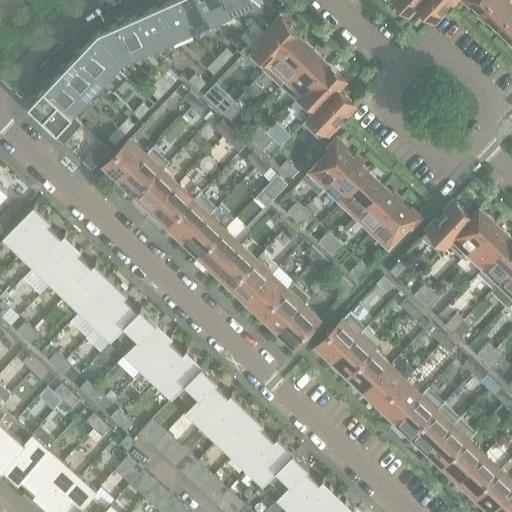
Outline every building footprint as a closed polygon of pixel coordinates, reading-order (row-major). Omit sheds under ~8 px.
[(165,3),(157,7),(172,41),(191,32),(177,0),(166,0),(164,1),(165,3)] [(177,0),(191,32),(211,23),(201,0),(177,0)] [(201,0),(211,23),(231,14),(224,0),(201,0)] [(224,0),(231,14),(258,2),(255,0),(224,0)] [(418,4),(421,0),(396,0),(410,12),(418,4)] [(434,19),(451,0),(421,0),(418,4),(434,19)] [(469,0),(481,11),(490,0),(469,0)] [(496,26),(511,9),(511,0),(490,0),(481,11),(496,26)] [(145,12),(138,15),(152,49),(172,41),(157,7),(156,5),(144,10),(145,12)] [(511,40),(511,9),(496,26),(511,40)] [(125,21),(118,24),(132,58),(152,49),(138,15),(137,13),(124,19),(125,21)] [(272,63),(299,34),(283,18),(249,54),(265,70),(272,63)] [(256,39),(264,30),(254,21),(246,29),(256,39)] [(118,24),(117,22),(99,30),(96,34),(97,35),(91,41),(118,67),(122,63),(132,58),(118,24)] [(256,39),(246,29),(240,36),(250,45),(256,39)] [(287,77),(314,48),(299,34),(272,63),(287,77)] [(82,51),(77,57),(103,83),(118,67),(91,41),(90,40),(81,49),(82,51)] [(224,63),(234,53),(227,47),(217,57),(224,63)] [(303,92),(330,63),(314,48),(287,77),(303,92)] [(68,67),(62,73),(88,99),(103,83),(77,57),(75,55),(66,65),(68,67)] [(214,74),(224,63),(217,57),(207,67),(214,74)] [(310,115),(346,78),(330,63),(303,92),(318,106),(310,115)] [(53,82),(47,88),(73,114),(88,99),(62,73),(60,71),(51,81),(53,82)] [(206,82),(196,73),(189,79),(199,89),(206,82)] [(173,84),(162,74),(156,80),(167,90),(173,84)] [(327,131),(354,102),(338,88),(346,79),(346,78),(310,115),(327,131)] [(167,90),(156,80),(148,89),(159,99),(167,90)] [(47,88),(45,87),(36,96),(38,98),(32,104),(30,102),(29,103),(47,120),(45,123),(54,132),(57,129),(58,130),(73,114),(47,88)] [(192,105),(199,98),(190,90),(183,97),(192,105)] [(224,113),(235,101),(228,94),(216,106),(224,113)] [(201,114),(208,106),(199,98),(192,105),(201,114)] [(140,118),(150,108),(143,101),(133,112),(140,118)] [(231,120),(242,108),(235,101),(224,113),(231,120)] [(125,134),(135,124),(128,117),(118,127),(125,134)] [(230,128),(222,119),(215,127),(223,135),(230,128)] [(255,142),(266,131),(259,124),(248,136),(255,142)] [(115,144),(125,134),(118,127),(108,137),(115,144)] [(239,136),(230,128),(223,135),(232,143),(239,136)] [(263,149),(274,138),(266,131),(255,142),(263,149)] [(239,136),(232,143),(239,150),(246,143),(239,136)] [(121,180),(147,153),(130,137),(105,164),(121,180)] [(92,168),(112,147),(103,138),(83,160),(92,168)] [(327,184),(354,155),(338,140),(310,168),(327,184)] [(137,195),(163,168),(169,161),(154,146),(147,153),(121,180),(137,195)] [(255,165),(262,158),(253,150),(246,157),(255,165)] [(342,199),(370,170),(354,155),(327,184),(342,199)] [(264,174),(271,166),(262,158),(255,165),(264,174)] [(298,170),(287,158),(280,166),(291,177),(298,170)] [(153,210),(178,183),(163,168),(137,195),(138,196),(136,199),(145,208),(148,205),(153,210)] [(358,213),(385,185),(370,170),(342,199),(358,213)] [(274,198),(288,183),(278,173),(264,188),(274,198)] [(0,200),(8,192),(0,183),(0,200)] [(168,225),(194,198),(178,183),(153,210),(158,215),(156,217),(165,226),(167,223),(168,225)] [(374,228),(401,200),(385,185),(358,213),(374,228)] [(274,198),(264,188),(256,195),(267,205),(268,203),(274,198)] [(184,239),(210,213),(216,206),(201,191),(194,198),(168,225),(184,239)] [(14,216),(23,206),(16,199),(7,209),(14,216)] [(294,218),(305,206),(298,199),(287,211),(294,218)] [(390,244),(417,215),(401,200),(374,228),(390,244)] [(445,244),(481,207),(480,206),(472,215),(456,200),(429,228),(445,244)] [(20,251),(51,218),(35,202),(4,236),(20,251)] [(301,225),(313,213),(305,206),(294,218),(301,225)] [(462,257),(469,250),(496,222),(481,207),(445,244),(446,244),(447,243),(462,257)] [(14,216),(7,209),(0,216),(0,221),(5,226),(14,216)] [(200,254),(225,227),(210,213),(184,239),(200,254)] [(290,223),(281,215),(274,222),(283,230),(290,223)] [(35,265),(66,232),(66,231),(62,235),(49,222),(52,219),(51,218),(20,251),(35,265)] [(485,265),(511,236),(496,222),(469,250),(485,265)] [(291,238),(298,231),(290,223),(283,230),(291,238)] [(215,269),(241,242),(225,227),(200,254),(215,269)] [(325,248),(337,236),(329,229),(318,241),(325,248)] [(50,280),(79,251),(82,247),(81,246),(79,248),(73,243),(76,241),(66,232),(35,265),(50,280)] [(333,255),(344,243),(337,236),(325,248),(333,255)] [(501,280),(511,267),(511,236),(485,265),(501,280)] [(231,284),(257,257),(241,242),(215,269),(231,284)] [(321,253),(312,244),(305,252),(314,260),(321,253)] [(93,264),(79,251),(50,280),(65,294),(97,261),(96,260),(93,264)] [(323,268),(330,261),(321,253),(314,260),(323,268)] [(247,299),(272,272),(257,257),(231,284),(233,286),(230,289),(239,297),(242,294),(247,299)] [(397,277),(408,265),(401,258),(389,270),(397,277)] [(357,278),(369,266),(361,259),(350,271),(357,278)] [(81,309),(112,276),(97,261),(65,294),(81,309)] [(511,290),(511,267),(501,280),(511,290)] [(262,314),(288,287),(272,272),(247,299),(252,304),(249,307),(258,315),(261,313),(262,314)] [(353,283),(343,274),(336,282),(345,291),(353,283)] [(393,283),(384,274),(377,282),(386,291),(393,283)] [(96,324),(128,291),(112,276),(81,309),(96,324)] [(421,300),(432,289),(425,282),(414,293),(421,300)] [(278,329),(304,302),(288,287),(262,314),(278,329)] [(428,307),(440,296),(432,289),(421,300),(428,307)] [(111,338),(143,305),(142,304),(139,307),(125,295),(129,291),(128,291),(96,324),(111,338)] [(409,312),(416,304),(407,296),(400,303),(409,312)] [(0,312),(2,315),(11,306),(3,299),(0,301),(0,312)] [(294,345),(320,318),(304,302),(278,329),(294,345)] [(126,352),(158,319),(143,305),(111,338),(112,339),(117,334),(130,347),(126,352)] [(425,313),(416,305),(409,312),(418,320),(425,313)] [(333,360),(366,325),(350,310),(317,344),(333,360)] [(452,330),(464,318),(456,311),(445,323),(452,330)] [(460,337),(471,325),(464,318),(452,330),(460,337)] [(142,367),(173,334),(172,333),(170,335),(165,330),(167,328),(158,319),(126,352),(142,367)] [(25,336),(33,327),(25,320),(17,329),(25,336)] [(0,339),(0,340),(9,331),(0,322),(0,339)] [(349,375),(375,348),(382,340),(366,325),(333,360),(349,375)] [(440,342),(447,335),(439,326),(432,333),(440,342)] [(33,344),(41,335),(33,327),(25,336),(33,344)] [(10,349),(18,340),(9,331),(0,340),(10,349)] [(157,381),(188,348),(187,347),(184,350),(171,338),(174,334),(173,334),(142,367),(157,381)] [(456,343),(447,335),(440,342),(449,350),(456,343)] [(484,360),(495,348),(488,341),(476,353),(484,360)] [(172,396),(204,363),(203,362),(200,364),(195,359),(198,357),(188,348),(157,381),(172,396)] [(365,390),(391,363),(375,348),(349,375),(351,376),(348,379),(357,388),(360,385),(365,390)] [(491,367),(502,355),(495,348),(484,360),(491,367)] [(57,366),(65,357),(57,349),(49,358),(57,366)] [(32,369),(40,360),(31,351),(22,360),(32,369)] [(479,365),(470,356),(463,364),(472,372),(479,365)] [(65,373),(73,364),(65,357),(57,366),(65,373)] [(42,378),(50,369),(40,360),(32,369),(42,378)] [(191,405),(218,377),(204,363),(172,396),(173,397),(177,392),(191,405)] [(380,405),(406,378),(391,363),(365,390),(370,395),(368,398),(377,406),(379,403),(380,405)] [(488,373),(479,365),(472,372),(481,380),(488,373)] [(202,424),(233,391),(232,390),(229,393),(216,381),(219,377),(218,377),(191,405),(187,410),(202,424)] [(87,394),(95,385),(87,378),(79,387),(87,394)] [(396,420),(429,385),(422,392),(406,378),(380,405),(396,420)] [(0,403),(1,403),(11,392),(0,380),(0,403)] [(64,399),(72,390),(62,381),(54,390),(64,399)] [(103,392),(95,385),(87,394),(95,401),(103,392)] [(412,435),(445,400),(429,385),(396,420),(412,435)] [(510,394),(501,386),(495,393),(503,402),(510,394)] [(72,406),(80,397),(72,390),(64,399),(72,406)] [(217,439),(249,406),(233,391),(202,424),(217,439)] [(511,396),(510,394),(503,402),(511,409),(511,396)] [(126,414),(112,400),(103,409),(118,422),(126,414)] [(428,449),(460,415),(445,400),(412,435),(428,449)] [(0,434),(16,417),(1,403),(0,403),(0,434)] [(233,454),(264,421),(249,406),(217,439),(233,454)] [(94,427),(102,418),(94,410),(86,419),(94,427)] [(134,421),(126,414),(118,422),(126,430),(134,421)] [(443,464),(476,430),(460,415),(428,449),(443,464)] [(145,436),(159,421),(153,416),(139,431),(145,436)] [(0,463),(2,466),(4,463),(33,431),(16,417),(0,434),(0,463)] [(102,434),(110,425),(102,418),(94,427),(102,434)] [(248,468),(279,435),(279,434),(275,437),(262,424),(265,421),(264,421),(233,454),(248,468)] [(160,450),(174,435),(168,430),(154,445),(160,450)] [(459,479),(485,452),(470,438),(477,431),(476,430),(443,464),(445,466),(443,469),(452,477),(454,475),(459,479)] [(19,481),(49,446),(33,431),(4,463),(10,468),(7,470),(19,481)] [(128,449),(136,440),(128,433),(124,438),(120,442),(128,449)] [(268,478),(295,450),(279,435),(248,468),(263,483),(268,478)] [(175,464),(189,449),(183,444),(169,459),(175,464)] [(34,494),(64,459),(49,446),(19,481),(22,478),(36,490),(33,493),(34,494)] [(278,497),(310,464),(295,450),(268,478),(283,492),(278,497)] [(475,494),(501,467),(485,452),(459,479),(464,484),(462,487),(471,496),(473,493),(475,494)] [(191,479),(204,464),(199,458),(185,473),(191,479)] [(50,509),(81,474),(64,459),(34,494),(50,509)] [(130,482),(144,467),(138,462),(124,477),(130,482)] [(293,511),(324,478),(324,477),(321,480),(307,467),(310,464),(278,497),(293,511)] [(490,509),(511,486),(511,478),(501,467),(475,494),(490,509)] [(206,493),(220,478),(214,473),(200,488),(206,493)] [(53,511),(75,511),(92,494),(97,489),(81,474),(50,509),(53,511)] [(145,496),(159,481),(153,476),(139,491),(145,496)] [(293,511),(321,511),(340,493),(330,483),(328,486),(323,481),(325,479),(324,478),(293,511)] [(493,511),(511,511),(511,486),(490,509),(493,511)] [(221,507),(235,492),(230,487),(216,502),(221,507)] [(161,510),(174,495),(169,490),(155,505),(161,510)] [(352,511),(357,508),(346,498),(344,501),(339,496),(341,493),(340,493),(321,511),(352,511)] [(103,511),(108,507),(92,494),(75,511),(103,511)] [(122,511),(112,502),(108,507),(103,511),(122,511)] [(246,511),(251,507),(245,502),(235,511),(246,511)] [(186,511),(189,509),(183,503),(175,511),(186,511)]
